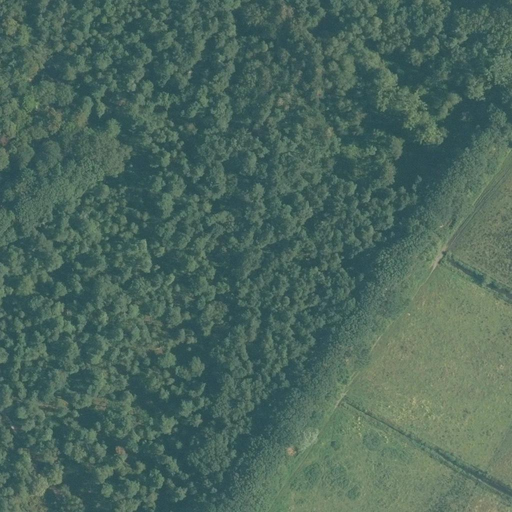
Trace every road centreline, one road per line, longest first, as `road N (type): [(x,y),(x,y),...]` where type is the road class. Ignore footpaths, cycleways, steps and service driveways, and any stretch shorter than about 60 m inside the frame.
road 1 (track): [(203,511),(204,425),(246,0)]
road 2 (track): [(511,114),(435,208),(230,511)]
road 3 (track): [(9,0),(94,146),(84,169),(0,225)]
